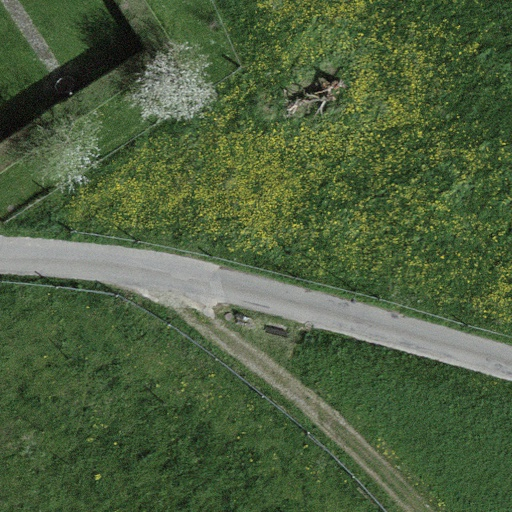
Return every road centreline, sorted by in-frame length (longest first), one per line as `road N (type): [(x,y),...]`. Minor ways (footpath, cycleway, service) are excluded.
road 1 (unclassified): [(0,256),(138,273),(511,364)]
road 2 (track): [(419,511),(290,392),(138,273)]
